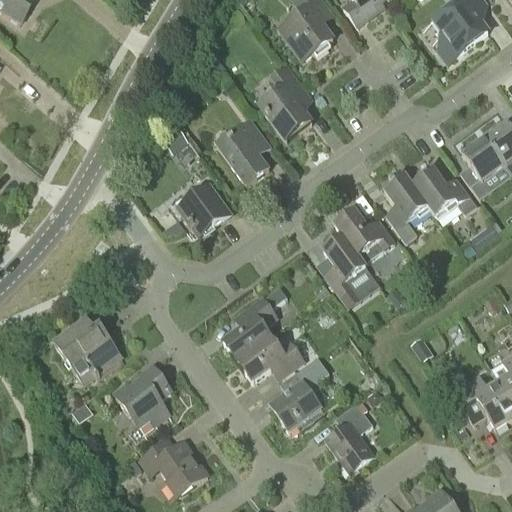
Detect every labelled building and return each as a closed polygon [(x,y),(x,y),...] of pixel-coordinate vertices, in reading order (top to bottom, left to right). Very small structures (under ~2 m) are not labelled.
[(0,0),(0,18),(18,30),(32,8),(20,0),(0,0)] [(301,69),(332,46),(318,26),(329,18),(316,0),(303,0),(297,5),(306,17),(278,36),(301,69)] [(348,0),(353,6),(342,13),(357,33),(367,25),(364,21),(392,0),(348,0)] [(449,67),(487,39),(473,19),(484,11),(476,0),(451,0),(449,2),(456,11),(437,24),(453,45),(440,55),(449,67)] [(218,60),(213,54),(205,61),(212,69),(218,63),(218,60)] [(271,85),(280,98),(259,113),(285,148),(311,129),(294,107),(305,99),(286,73),(271,85)] [(258,163),(269,155),(250,127),(216,151),(245,193),(268,176),(258,163)] [(485,146),(505,174),(511,168),(511,136),(507,130),(485,146)] [(158,143),(167,157),(183,146),(174,132),(158,143)] [(511,183),(505,174),(485,146),(462,163),(469,173),(460,180),(480,207),(492,198),(511,183)] [(434,177),(413,192),(413,194),(428,214),(428,215),(434,224),(446,216),(448,219),(458,212),(465,222),(476,214),(459,191),(449,198),(434,177)] [(413,194),(413,192),(406,183),(384,199),(399,220),(389,227),(405,250),(416,243),(407,230),(428,215),(428,214),(413,194)] [(197,244),(229,221),(208,191),(176,214),(197,244)] [(363,271),(382,258),(394,249),(379,228),(367,236),(355,219),(334,233),(342,245),(343,244),(358,264),(363,271)] [(501,240),(493,229),(481,237),(490,249),(501,241),(501,240)] [(168,232),(162,237),(166,244),(173,239),(168,232)] [(343,244),(342,245),(323,258),(335,276),(324,284),(340,305),(352,297),(346,289),(366,275),(363,271),(358,264),(343,244)] [(498,312),(492,304),(483,310),(488,318),(498,312)] [(508,318),(511,315),(511,304),(503,310),(508,318)] [(238,322),(245,333),(223,349),(237,369),(271,345),(263,335),(276,325),(262,305),(238,322)] [(83,392),(94,384),(122,364),(101,335),(95,339),(87,328),(54,352),(83,392)] [(271,345),(237,369),(251,389),(274,373),(282,383),(303,368),(288,348),(278,355),(271,345)] [(432,362),(421,346),(411,352),(421,369),(432,362)] [(511,363),(502,370),(510,383),(499,390),(511,412),(511,363)] [(167,420),(159,408),(170,400),(151,374),(114,401),(139,436),(151,427),(153,430),(167,420)] [(311,384),(302,390),(269,413),(288,439),(320,416),(307,398),(316,391),(311,384)] [(511,412),(499,390),(486,397),(478,384),(453,400),(472,431),(486,423),(494,436),(511,425),(511,412)] [(334,426),(341,436),(324,448),(348,481),(374,463),(351,432),(364,423),(355,411),(334,426)] [(183,450),(167,461),(160,451),(139,467),(148,480),(157,474),(176,502),(167,508),(169,511),(179,505),(178,504),(207,483),(206,482),(205,483),(192,464),(193,464),(183,450)] [(134,467),(129,470),(136,480),(141,477),(134,467)] [(450,511),(440,497),(427,507),(429,509),(423,511),(450,511)]
